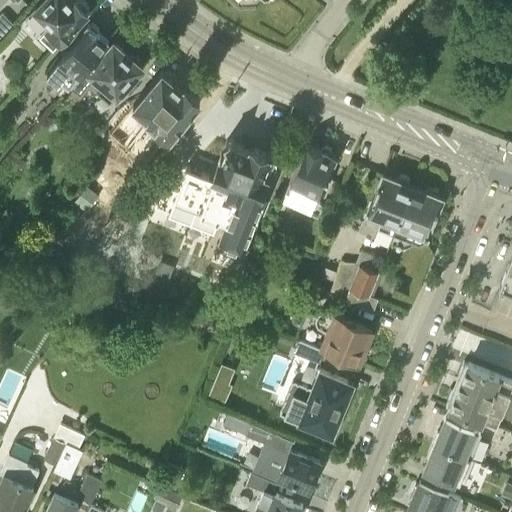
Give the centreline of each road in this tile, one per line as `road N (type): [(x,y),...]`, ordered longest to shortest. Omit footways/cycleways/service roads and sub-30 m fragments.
road 1 (secondary): [(352,511),(496,161)]
road 2 (secondary): [(496,161),(283,76)]
road 3 (secondary): [(283,76),(209,41),(155,0)]
